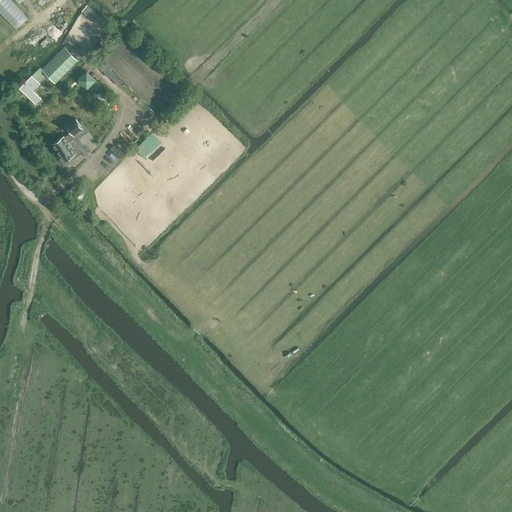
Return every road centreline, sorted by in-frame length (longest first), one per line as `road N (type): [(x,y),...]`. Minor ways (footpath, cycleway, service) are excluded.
road 1 (track): [(59,222),(172,335),(194,331),(204,315)]
road 2 (track): [(13,389),(51,215)]
road 3 (track): [(42,201),(110,141),(126,110)]
